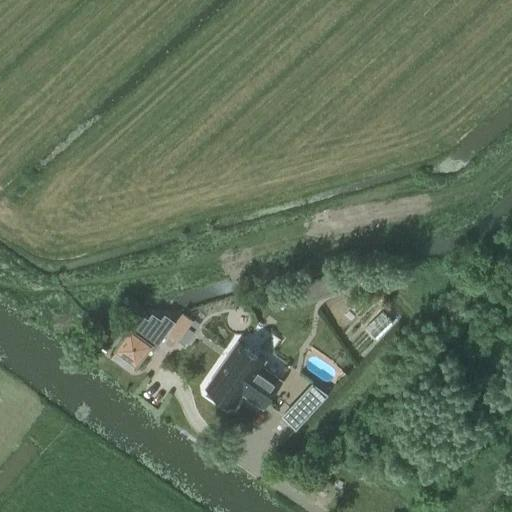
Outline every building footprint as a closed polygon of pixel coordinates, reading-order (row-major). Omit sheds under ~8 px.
[(332,273),(319,278),(325,294),(338,289),(332,273)] [(313,280),(301,285),(307,301),(319,296),(313,280)] [(142,313),(111,357),(131,372),(149,346),(154,349),(166,332),(179,341),(193,320),(181,312),(175,320),(163,312),(160,318),(151,312),(147,317),(142,313)] [(393,323),(382,312),(365,327),(377,340),(393,323)] [(266,359),(239,340),(208,385),(211,387),(207,392),(228,407),(232,402),(235,404),(244,391),(264,405),(282,378),(262,364),(266,359)] [(283,413),(297,427),(306,417),(292,404),(283,413)]
